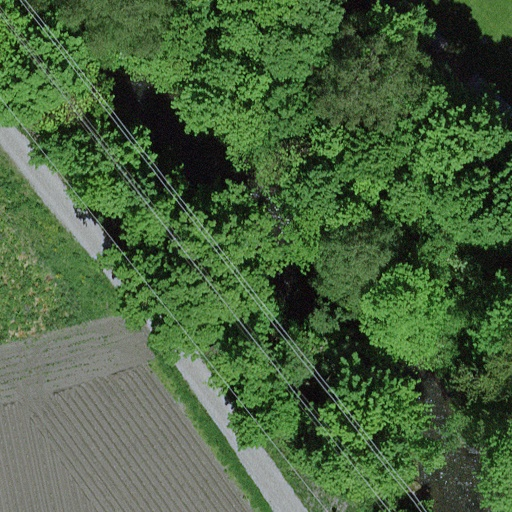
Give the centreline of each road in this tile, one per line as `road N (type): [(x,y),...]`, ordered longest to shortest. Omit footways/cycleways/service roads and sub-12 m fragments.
road 1 (track): [(0,123),(56,185),(297,511)]
road 2 (track): [(511,217),(294,0)]
